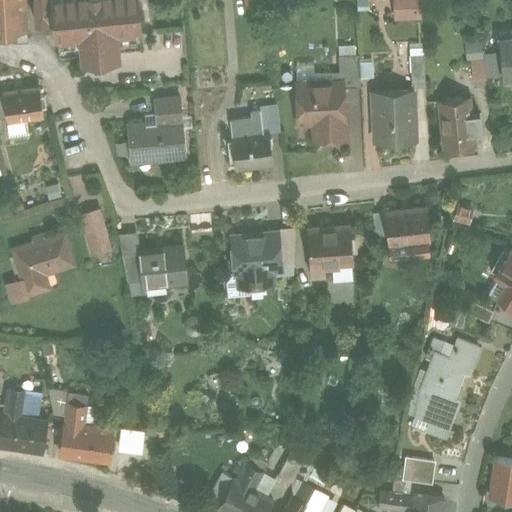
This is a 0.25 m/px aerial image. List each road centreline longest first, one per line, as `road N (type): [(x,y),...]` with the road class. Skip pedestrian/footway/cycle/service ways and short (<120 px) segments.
road 1 (residential): [(0,49),(22,48),(77,103),(118,199),(511,164)]
road 2 (residential): [(511,363),(467,473),(461,511)]
road 3 (tertiary): [(143,511),(83,484),(0,472)]
